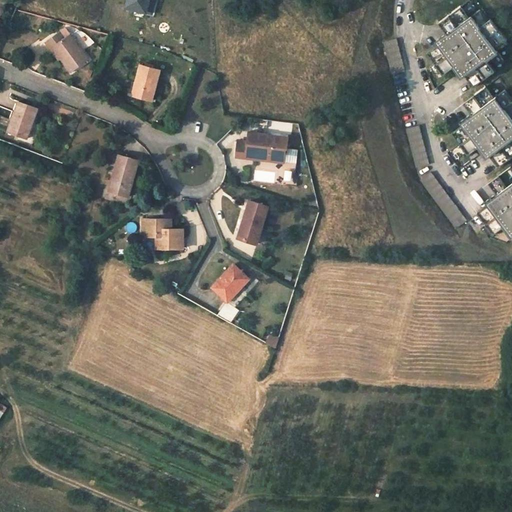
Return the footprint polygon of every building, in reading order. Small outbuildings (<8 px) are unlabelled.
[(153,15),(157,0),(131,0),(129,9),(153,15)] [(461,6),(439,23),(447,34),(441,39),(436,42),(438,45),(426,53),(443,75),(454,66),(462,78),(464,76),(473,87),(494,70),(491,67),(502,58),(494,47),(505,38),(491,19),(489,20),(480,9),(469,17),(461,6)] [(60,31),(45,41),(50,49),(54,46),(63,57),(61,59),(70,72),(88,59),(71,34),(65,38),(60,31)] [(396,38),(383,42),(391,75),(405,71),(396,38)] [(54,46),(50,49),(59,60),(61,59),(63,57),(54,46)] [(140,65),(132,95),(152,100),(160,70),(140,65)] [(485,87),(464,103),(472,114),(466,119),(461,123),(462,125),(451,133),(467,155),(479,146),(487,158),(489,157),(497,167),(511,156),(511,98),(505,90),(494,98),(485,87)] [(18,102),(7,131),(27,138),(37,108),(18,102)] [(419,125),(405,129),(415,168),(429,164),(419,125)] [(237,140),(235,156),(246,158),(246,156),(254,157),(254,158),(264,159),(264,158),(284,160),(283,169),(292,170),(294,149),(287,148),(288,137),(267,134),(267,133),(249,131),(247,141),(237,140)] [(119,155),(109,191),(128,196),(138,160),(119,155)] [(511,167),(489,183),(497,194),(490,199),(486,203),(488,205),(477,214),(493,235),(504,226),(511,238),(511,237),(511,167)] [(430,172),(419,180),(455,229),(466,220),(430,172)] [(246,219),(239,239),(256,244),(268,206),(249,201),(244,218),(246,219)] [(143,219),(143,236),(156,236),(156,248),(183,248),(184,228),(171,228),(172,219),(143,219)] [(234,264),(212,287),(228,302),(236,293),(235,292),(248,278),(234,264)] [(215,314),(219,306),(207,299),(203,307),(215,314)]
